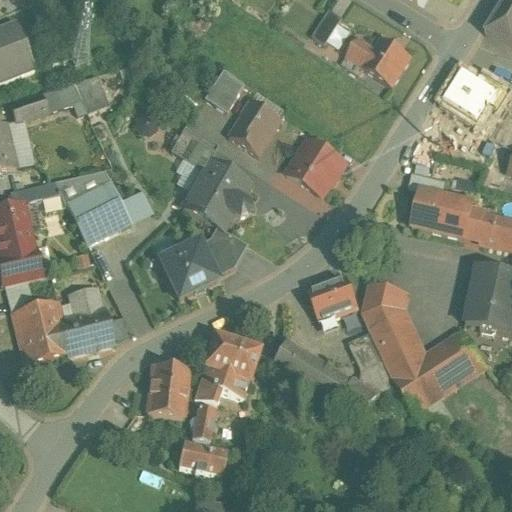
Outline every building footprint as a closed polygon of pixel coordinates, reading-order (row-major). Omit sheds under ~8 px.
[(511,0),(510,0),(487,38),(511,53),(511,0)] [(330,15),(312,43),(325,51),(343,24),(330,15)] [(16,29),(0,35),(0,89),(34,76),(16,29)] [(376,54),(359,43),(346,63),(363,74),(376,54)] [(413,64),(382,45),(376,54),(363,74),(363,75),(393,94),(413,64)] [(493,91),(464,74),(438,115),(466,133),(462,140),(496,161),(511,121),(511,96),(494,89),(493,91)] [(226,75),(208,105),(232,119),(250,88),(226,75)] [(111,109),(104,90),(61,106),(68,125),(111,109)] [(42,102),(10,113),(16,129),(48,119),(42,102)] [(252,107),(228,144),(259,163),(283,126),(252,107)] [(5,131),(0,132),(0,179),(16,176),(5,131)] [(217,154),(186,134),(172,159),(175,155),(202,171),(212,152),(217,154)] [(346,170),(315,150),(308,160),(299,163),(287,181),(323,204),(336,182),(338,184),(346,170)] [(249,190),(209,167),(182,214),(216,233),(222,237),(232,219),(239,224),(246,222),(250,215),(248,209),(241,204),(249,190)] [(448,188),(413,179),(409,196),(420,199),(421,197),(444,203),(448,188)] [(110,188),(65,210),(87,253),(132,231),(110,188)] [(35,193),(10,199),(14,213),(24,210),(25,214),(29,212),(29,211),(33,210),(39,208),(35,193)] [(444,203),(421,197),(420,199),(412,233),(465,246),(474,210),(444,203)] [(14,213),(0,215),(0,272),(5,293),(28,288),(42,285),(25,214),(24,210),(14,213)] [(511,226),(487,221),(480,249),(511,256),(511,226)] [(216,233),(210,245),(200,249),(216,282),(235,273),(247,251),(222,237),(216,233)] [(200,249),(199,246),(159,265),(178,305),(184,302),(193,298),(194,299),(205,293),(205,292),(218,286),(216,282),(200,249)] [(511,281),(479,274),(466,330),(511,340),(511,281)] [(347,283),(308,297),(320,331),(360,316),(347,283)] [(28,288),(5,293),(12,320),(14,320),(14,319),(35,314),(28,288)] [(408,300),(369,291),(362,321),(371,339),(384,368),(392,385),(415,420),(440,404),(487,373),(465,338),(426,363),(404,315),(408,300)] [(96,293),(69,300),(75,323),(61,326),(61,327),(69,360),(68,361),(69,363),(115,351),(106,316),(102,316),(96,293)] [(35,314),(14,319),(14,320),(19,339),(18,340),(26,371),(68,361),(69,360),(61,327),(61,326),(57,308),(35,314)] [(371,339),(349,349),(362,378),(384,368),(371,339)] [(259,356),(215,342),(205,373),(249,388),(259,356)] [(378,401),(286,346),(271,371),(364,426),(378,401)] [(190,376),(153,372),(147,421),(184,425),(187,395),(189,380),(190,376)] [(201,414),(198,413),(196,425),(194,425),(193,425),(191,426),(190,428),(190,430),(191,433),(192,434),(194,435),(192,447),(195,447),(194,451),(183,448),(179,473),(196,477),(195,479),(205,481),(206,479),(223,482),(228,458),(206,453),(207,450),(210,450),(216,417),(214,416),(214,413),(216,413),(221,398),(243,405),(249,388),(205,373),(194,406),(202,409),(201,414)] [(440,404),(415,420),(429,441),(454,425),(440,404)] [(199,503),(198,511),(228,511),(229,507),(199,503)]
